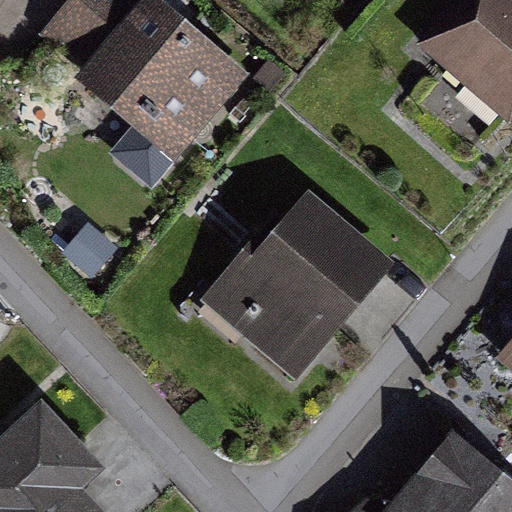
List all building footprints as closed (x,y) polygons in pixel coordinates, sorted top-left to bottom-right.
[(146,0),(83,0),(39,53),(174,167),(245,83),(146,0)] [(511,0),(473,0),(424,57),(511,131),(511,0)] [(298,199),(201,312),(302,397),(398,284),(298,199)] [(511,329),(496,349),(511,363),(511,329)] [(0,511),(97,511),(82,495),(108,471),(44,401),(0,442),(0,511)] [(380,511),(511,511),(511,473),(455,425),(380,511)]
